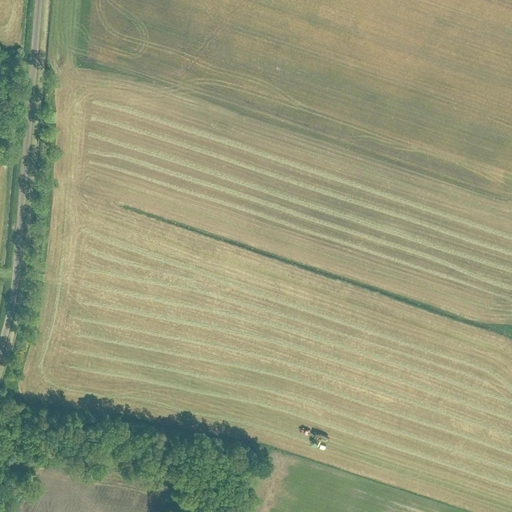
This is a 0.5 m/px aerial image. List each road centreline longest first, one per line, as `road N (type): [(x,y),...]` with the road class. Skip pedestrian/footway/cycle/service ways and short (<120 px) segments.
road 1 (unclassified): [(0,348),(14,287),(38,0)]
road 2 (track): [(203,511),(163,484),(0,461)]
